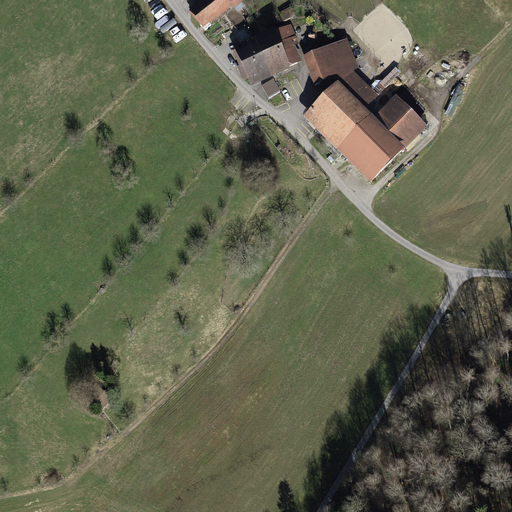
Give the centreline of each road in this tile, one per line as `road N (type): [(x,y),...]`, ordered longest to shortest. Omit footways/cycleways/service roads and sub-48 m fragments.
road 1 (track): [(334,178),(227,334),(65,484)]
road 2 (track): [(462,273),(321,511)]
